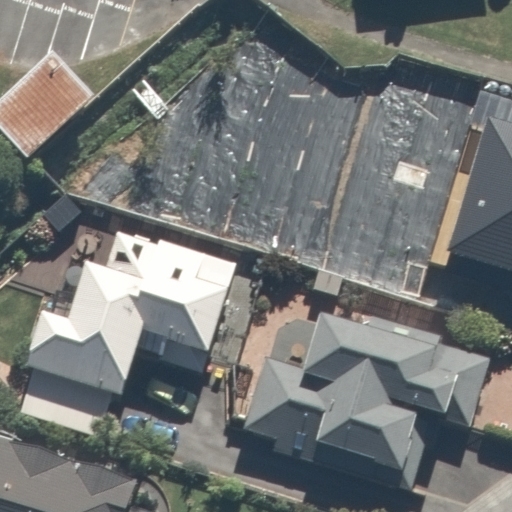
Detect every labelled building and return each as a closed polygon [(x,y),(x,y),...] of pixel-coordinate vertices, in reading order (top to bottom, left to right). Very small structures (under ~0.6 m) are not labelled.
[(64,75),(0,131),(0,151),(29,185),(104,120),(64,75)] [(423,148),(311,116),(285,208),(313,215),(301,257),(511,316),(511,251),(503,249),(511,215),(511,128),(491,122),(486,142),(429,126),(423,148)] [(54,324),(24,428),(104,452),(116,408),(148,418),(166,356),(225,373),(253,278),(118,239),(90,335),(54,324)] [(322,370),(268,361),(253,450),(313,461),(310,480),(423,500),(437,424),(470,430),(482,360),(328,333),(322,370)] [(149,511),(150,509),(0,467),(0,511),(149,511)]
